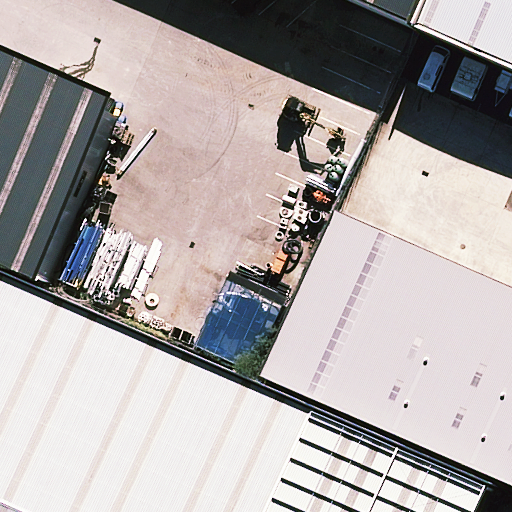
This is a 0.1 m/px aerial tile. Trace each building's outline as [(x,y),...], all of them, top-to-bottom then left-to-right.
[(440,0),(354,0),(427,31),(440,0)] [(511,0),(450,0),(438,30),(511,61),(511,0)] [(130,73),(0,14),(0,252),(40,270),(130,73)] [(279,366),(511,469),(511,278),(351,207),(279,366)] [(490,511),(497,497),(0,271),(0,511),(490,511)]
